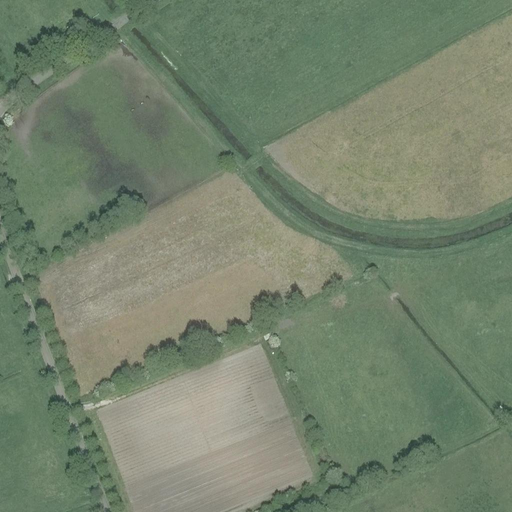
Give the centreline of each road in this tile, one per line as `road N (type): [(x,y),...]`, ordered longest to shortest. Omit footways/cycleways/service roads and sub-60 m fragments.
road 1 (track): [(511,202),(450,227),(349,223),(261,154),(131,13)]
road 2 (unclassified): [(106,511),(0,228)]
road 3 (unclassified): [(0,106),(151,0)]
